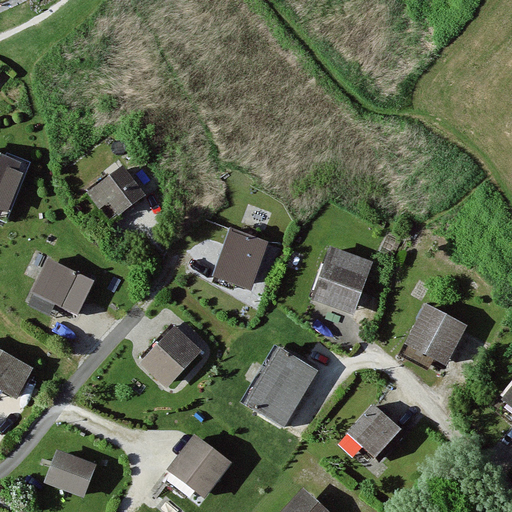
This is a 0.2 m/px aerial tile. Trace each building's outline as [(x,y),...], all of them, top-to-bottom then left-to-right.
[(0,221),(20,169),(0,161),(0,221)] [(117,163),(82,186),(104,219),(139,195),(117,163)] [(223,226),(207,275),(249,289),(265,240),(223,226)] [(327,240),(303,295),(344,313),(368,258),(327,240)] [(45,258),(29,293),(74,314),(90,279),(45,258)] [(462,320),(420,300),(401,342),(443,362),(462,320)] [(172,319),(134,355),(159,382),(198,347),(172,319)] [(270,346),(240,397),(285,422),(314,371),(270,346)] [(0,352),(0,395),(10,401),(28,368),(0,352)] [(511,369),(489,398),(511,416),(511,369)] [(371,403),(347,430),(378,458),(402,431),(371,403)] [(163,465),(199,494),(226,461),(190,432),(163,465)] [(40,484),(80,496),(92,458),(52,446),(40,484)] [(273,511),(322,511),(301,487),(273,511)]
